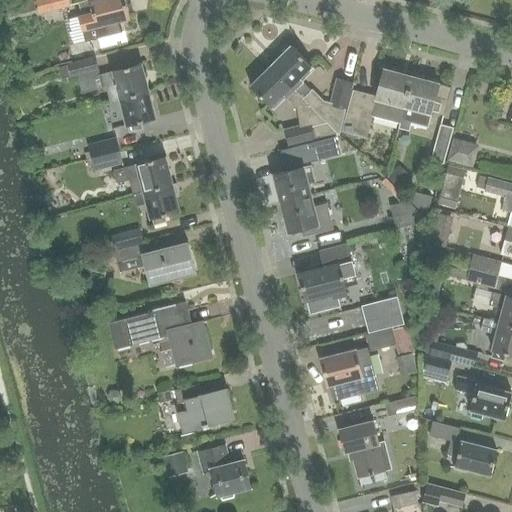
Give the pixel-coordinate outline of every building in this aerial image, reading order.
[(36,10),(33,0),(29,0),(17,3),(20,14),(36,10)] [(46,0),(37,2),(40,15),(71,7),(69,0),(46,0)] [(130,19),(125,0),(100,0),(79,6),(89,42),(121,34),(117,22),(130,19)] [(341,133),(354,83),(337,80),(331,104),(324,102),(313,91),(311,92),(299,79),(312,67),(292,47),(272,67),(341,133)] [(69,78),(69,79),(98,71),(95,57),(66,64),(66,66),(57,68),(60,80),(69,78)] [(109,102),(120,99),(148,92),(142,65),(99,76),(102,89),(106,88),(109,102)] [(315,139),(341,133),(272,67),(251,87),(271,107),(284,95),(296,108),(299,126),(284,130),(286,139),(288,148),(315,141),(315,139)] [(400,124),(413,78),(384,71),(377,98),(353,91),(342,132),(367,139),(372,117),(400,124)] [(443,117),(451,88),(413,78),(400,124),(399,128),(409,131),(411,123),(427,127),(430,113),(443,117)] [(127,126),(129,126),(131,132),(142,129),(140,123),(155,119),(148,92),(120,99),(127,126)] [(443,165),(453,128),(440,125),(430,161),(443,165)] [(116,136),(87,143),(91,158),(119,151),(116,136)] [(473,168),(480,146),(454,138),(447,161),(473,168)] [(330,139),(306,145),(309,157),(333,151),(330,139)] [(119,151),(91,158),(94,169),(122,162),(119,151)] [(133,195),(172,184),(165,158),(114,172),(117,184),(129,181),(133,195)] [(281,202),(310,195),(308,186),(316,184),(312,167),(303,169),(303,167),(274,174),(281,202)] [(465,172),(448,167),(438,204),(455,209),(465,172)] [(395,170),(387,178),(397,188),(405,179),(395,170)] [(511,185),(479,177),(476,189),(484,191),(484,192),(505,197),(501,211),(511,213),(507,227),(511,228),(511,185)] [(172,184),(133,195),(136,207),(147,204),(151,219),(153,218),(154,224),(165,221),(164,215),(179,211),(172,184)] [(401,203),(409,201),(394,186),(389,191),(401,203)] [(333,230),(326,205),(313,208),(310,195),(281,202),(289,234),(301,231),(303,237),(333,230)] [(409,201),(392,206),(397,229),(429,221),(409,201)] [(437,225),(432,245),(446,249),(451,229),(437,225)] [(115,251),(144,244),(140,230),(111,238),(115,251)] [(144,244),(115,251),(118,263),(144,256),(151,284),(194,273),(187,245),(151,254),(148,243),(144,244)] [(308,300),(333,294),(334,298),(337,297),(347,295),(345,286),(355,283),(346,246),(321,252),(325,268),(299,274),(306,301),(308,300)] [(501,262),(473,255),(469,268),(497,275),(501,262)] [(497,275),(469,268),(468,272),(438,264),(436,272),(494,288),(497,275)] [(500,323),(511,326),(511,298),(493,293),(490,306),(503,309),(500,323)] [(333,294),(308,300),(311,313),(339,306),(337,297),(334,298),(333,294)] [(397,297),(361,306),(368,334),(404,325),(397,297)] [(178,312),(177,308),(110,325),(116,349),(169,335),(177,366),(212,357),(203,321),(188,325),(184,310),(178,312)] [(511,355),(511,326),(500,323),(485,319),(482,330),(497,334),(493,350),(494,350),(492,358),(503,361),(505,354),(511,355)] [(366,336),(370,352),(407,342),(403,326),(366,336)] [(478,353),(449,345),(445,360),(474,367),(478,353)] [(366,349),(356,352),(356,351),(321,360),(328,386),(332,385),(362,377),(360,367),(370,364),(366,349)] [(445,385),(451,362),(427,355),(421,379),(445,385)] [(362,377),(332,385),(335,400),(376,389),(370,364),(360,367),(362,377)] [(511,394),(481,386),(481,384),(458,377),(455,390),(474,395),(470,410),(472,410),(471,416),(480,418),(482,413),(505,419),(511,394)] [(199,385),(174,391),(184,431),(234,418),(226,391),(202,397),(199,385)] [(170,392),(157,394),(159,404),(171,402),(170,392)] [(388,417),(420,410),(417,396),(385,404),(388,417)] [(345,453),(351,451),(358,478),(390,470),(383,444),(379,445),(373,421),(339,430),(345,453)] [(447,455),(457,457),(454,469),(466,472),(468,470),(491,475),(497,452),(457,441),(460,429),(433,422),(430,436),(451,441),(447,455)] [(193,434),(181,437),(183,447),(195,444),(193,434)] [(220,496),(223,500),(234,497),(234,492),(251,488),(244,462),(230,465),(224,446),(199,453),(205,474),(212,472),(218,496),(220,496)] [(170,478),(189,473),(184,454),(166,459),(170,478)] [(466,494),(429,484),(424,503),(439,507),(440,502),(463,508),(466,494)] [(395,511),(421,505),(418,492),(393,498),(395,511)]
